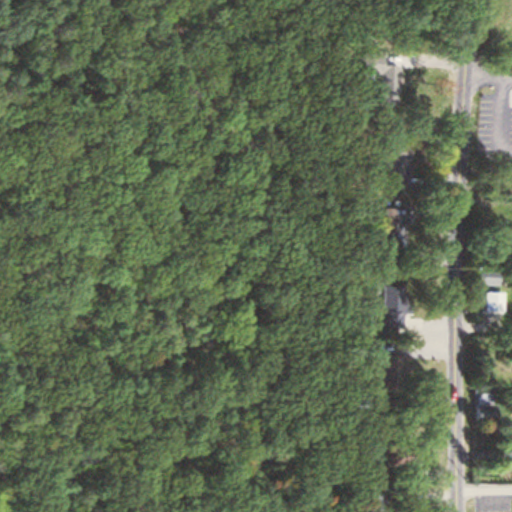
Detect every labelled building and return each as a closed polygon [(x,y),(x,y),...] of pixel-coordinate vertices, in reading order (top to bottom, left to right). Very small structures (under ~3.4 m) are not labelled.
[(376,194),(401,194),(402,141),(377,141),(376,194)] [(385,245),(385,213),(375,213),(375,245),(385,245)] [(474,267),(473,283),(495,284),(496,268),(474,267)] [(375,283),(375,307),(357,307),(358,328),(399,327),(399,283),(375,283)] [(477,310),(496,310),(496,290),(477,290),(477,310)] [(402,353),(373,353),(373,384),(402,384),(402,353)] [(490,404),(469,404),(469,420),(490,420),(490,404)]
